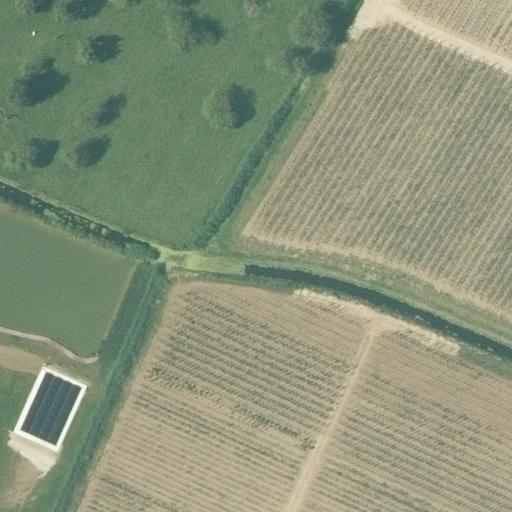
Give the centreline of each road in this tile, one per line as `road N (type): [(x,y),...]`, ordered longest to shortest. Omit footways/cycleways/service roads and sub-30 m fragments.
road 1 (track): [(358,36),(246,216),(248,246),(377,273),(511,330)]
road 2 (track): [(288,511),(376,319)]
road 3 (track): [(293,294),(451,349)]
road 4 (track): [(511,66),(374,7)]
